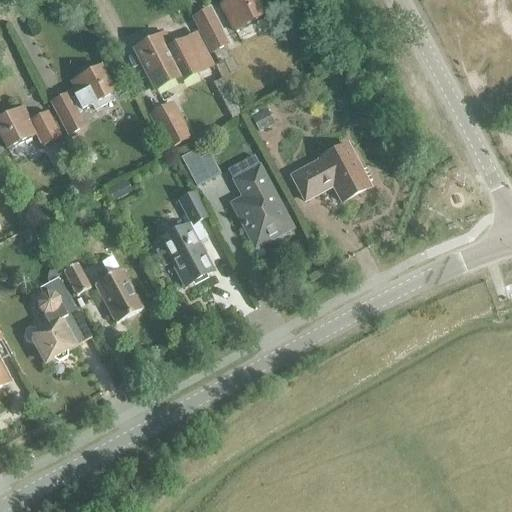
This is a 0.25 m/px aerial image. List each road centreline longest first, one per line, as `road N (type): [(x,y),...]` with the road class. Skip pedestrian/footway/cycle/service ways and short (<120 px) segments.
road 1 (tertiary): [(0,507),(409,287),(511,243)]
road 2 (residential): [(511,222),(398,0)]
